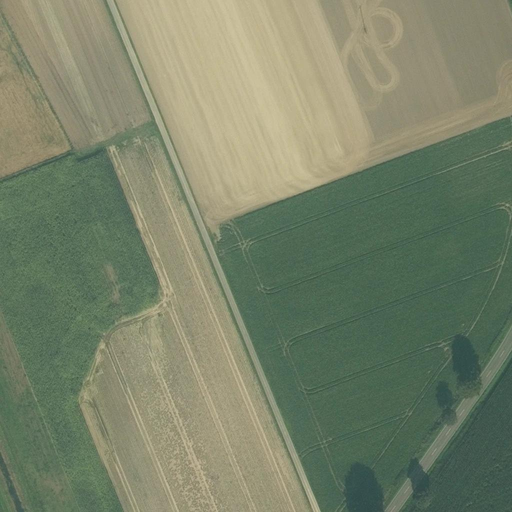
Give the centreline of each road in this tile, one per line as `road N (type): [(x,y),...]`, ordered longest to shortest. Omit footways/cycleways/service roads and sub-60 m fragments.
road 1 (residential): [(110,0),(316,511)]
road 2 (secondary): [(389,511),(511,333)]
